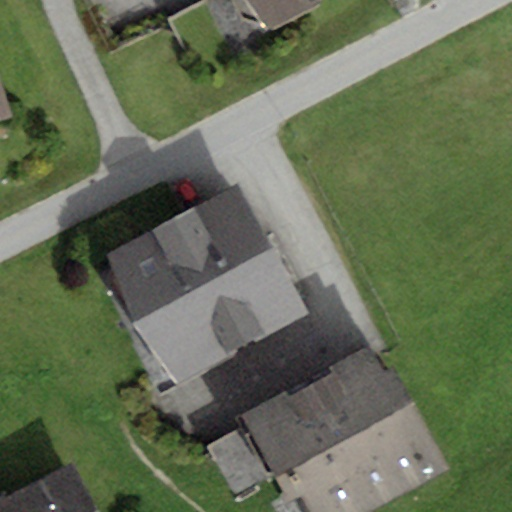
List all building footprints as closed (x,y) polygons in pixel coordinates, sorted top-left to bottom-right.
[(251,0),(261,20),(301,0),(251,0)] [(0,86),(0,117),(9,115),(0,86)] [(309,309),(239,182),(108,254),(178,381),(309,309)] [(401,375),(388,383),(368,346),(242,414),(290,500),(299,495),(308,511),(376,511),(453,470),(401,375)] [(88,511),(70,473),(0,505),(0,511),(88,511)]
